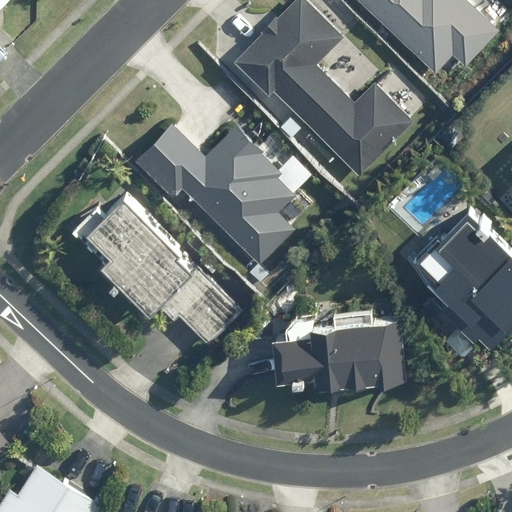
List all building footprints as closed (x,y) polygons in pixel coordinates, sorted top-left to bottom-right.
[(285,100),(362,172),(415,117),(375,79),(356,99),(319,63),(347,34),(310,0),(294,0),(240,57),(285,100)] [(363,0),(438,70),(455,52),(467,64),(501,28),(471,0),(363,0)] [(286,170),(237,122),(206,153),(173,120),(146,147),(260,260),(295,225),(279,209),(295,193),(279,177),(286,170)] [(181,306),(210,335),(243,303),(122,181),(103,200),(96,194),(71,218),(150,298),(157,292),(176,311),(181,306)] [(416,264),(502,347),(511,337),(511,246),(472,207),(416,264)] [(403,373),(401,307),(311,311),(311,324),(275,325),(277,371),(320,369),(321,380),(371,378),(371,374),(403,373)] [(0,444),(10,438),(0,422),(0,444)] [(93,511),(103,497),(38,455),(0,511),(93,511)]
